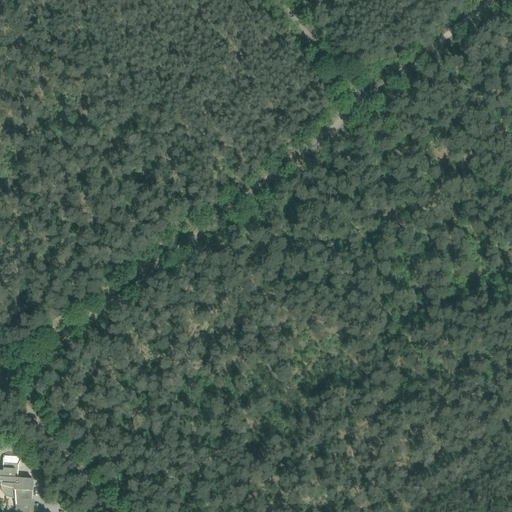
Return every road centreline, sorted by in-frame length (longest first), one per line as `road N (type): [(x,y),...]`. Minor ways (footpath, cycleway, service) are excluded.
road 1 (track): [(4,379),(485,0)]
road 2 (unknown): [(214,511),(385,397),(511,341)]
road 3 (residential): [(115,511),(4,379)]
road 4 (track): [(279,0),(362,100)]
